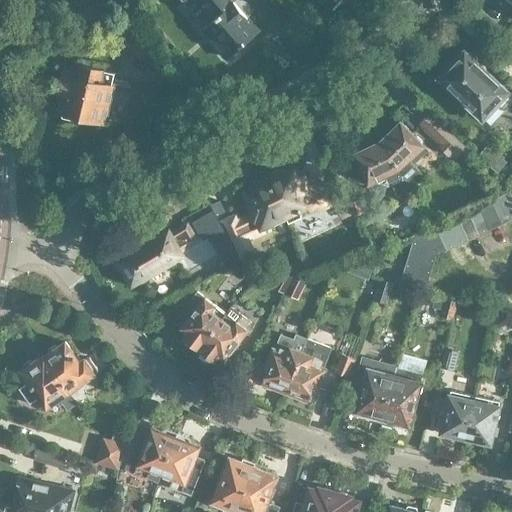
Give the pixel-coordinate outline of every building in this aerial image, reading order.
[(260,32),(247,18),(251,14),(239,0),(237,0),(234,3),(232,0),(198,0),(215,20),(208,26),(219,38),(215,42),(229,59),(260,32)] [(149,53),(133,33),(125,40),(141,60),(149,53)] [(440,77),(489,124),(511,99),(511,95),(477,62),(475,64),(464,52),(440,77)] [(115,73),(82,65),(81,72),(66,68),(60,93),(64,94),(60,111),(103,121),(115,73)] [(428,113),(419,123),(441,144),(438,147),(448,156),(451,153),(455,157),(465,147),(428,113)] [(379,140),(378,141),(413,189),(426,177),(414,164),(429,150),(399,120),(379,140)] [(357,151),(353,153),(361,171),(356,173),(355,176),(358,182),(360,183),(366,180),(368,184),(369,183),(373,190),(391,182),(396,196),(413,189),(378,141),(364,147),(362,144),(355,147),(357,151)] [(266,176),(284,215),(296,210),(298,214),(317,205),(318,208),(329,203),(321,186),(309,192),(302,176),(295,179),(291,170),(283,174),(281,169),(266,176)] [(284,215),(266,176),(250,184),(252,188),(244,192),(249,201),(247,203),(254,218),(256,217),(258,221),(229,235),(240,257),(251,251),(245,239),(273,225),(271,221),(284,215)] [(354,188),(343,193),(352,214),(354,216),(365,211),(354,188)] [(499,195),(511,218),(511,194),(506,192),(499,195)] [(343,193),(332,199),(342,219),(352,214),(343,193)] [(488,201),(499,224),(511,218),(499,195),(488,201)] [(499,224),(488,201),(478,206),(489,229),(499,224)] [(467,211),(478,234),(489,229),(478,206),(467,211)] [(213,210),(192,222),(200,237),(209,232),(217,245),(228,239),(213,210)] [(467,211),(456,216),(467,239),(478,234),(467,211)] [(456,216),(444,222),(455,245),(467,239),(456,216)] [(434,226),(445,250),(455,245),(444,222),(434,226)] [(424,231),(435,254),(445,250),(434,226),(424,231)] [(414,236),(407,259),(432,266),(435,254),(424,231),(414,236)] [(169,264),(167,261),(188,249),(178,232),(170,236),(168,232),(148,244),(145,239),(132,246),(136,251),(121,260),(125,268),(119,271),(127,284),(140,277),(142,280),(169,264)] [(378,253),(345,265),(344,269),(368,279),(378,253)] [(242,259),(234,264),(241,274),(259,262),(242,259)] [(407,259),(404,270),(428,277),(432,266),(407,259)] [(273,287),(298,300),(311,275),(271,264),(266,272),(278,278),(273,287)] [(428,277),(404,270),(400,282),(425,290),(428,277)] [(373,300),(386,304),(392,283),(380,279),(373,300)] [(184,335),(200,347),(226,312),(197,290),(188,303),(195,309),(182,326),(188,330),(184,335)] [(437,293),(431,314),(452,321),(458,300),(437,293)] [(226,312),(200,347),(215,358),(218,353),(224,357),(252,321),(243,314),(238,321),(226,312)] [(261,383),(286,393),(307,337),(296,333),(294,338),(280,333),(275,348),(272,347),(265,366),(267,367),(261,383)] [(307,337),(286,393),(309,402),(316,384),(318,385),(325,366),(323,365),(331,346),(307,337)] [(44,356),(76,402),(85,396),(80,389),(84,387),(81,383),(96,373),(97,368),(89,357),(85,357),(79,361),(65,341),(44,356)] [(441,367),(454,371),(459,350),(446,347),(441,367)] [(355,359),(341,353),(333,371),(348,377),(355,359)] [(76,402),(44,356),(43,355),(20,371),(27,382),(18,389),(28,404),(38,397),(46,408),(57,400),(60,404),(63,401),(67,408),(76,402)] [(370,419),(381,422),(397,367),(397,366),(363,357),(356,382),(364,384),(356,411),(369,414),(370,419)] [(397,367),(381,422),(392,425),(396,422),(408,425),(422,374),(397,367)] [(451,434),(466,438),(476,396),(451,390),(448,404),(447,404),(444,415),(442,415),(441,422),(443,422),(441,430),(451,432),(451,434)] [(476,396),(466,438),(481,441),(482,440),(491,442),(493,435),(496,436),(497,428),(496,428),(499,416),(497,416),(500,402),(476,396)] [(116,425),(112,439),(103,437),(95,462),(119,469),(124,469),(136,432),(116,425)] [(160,473),(176,431),(166,428),(159,430),(151,426),(134,472),(146,476),(149,469),(160,473)] [(176,431),(160,473),(172,477),(169,485),(192,494),(205,459),(195,455),(199,446),(191,442),(188,436),(176,431)] [(39,443),(35,458),(65,467),(70,453),(39,443)] [(212,501),(235,510),(241,497),(255,462),(242,457),(241,460),(230,456),(212,501)] [(241,497),(235,510),(240,511),(262,511),(277,475),(266,470),(267,467),(255,462),(241,497)] [(19,486),(14,505),(0,501),(0,511),(62,511),(63,508),(68,509),(72,491),(18,478),(16,485),(19,486)] [(292,511),(329,511),(335,491),(319,487),(319,489),(310,487),(305,504),(295,501),(292,511)] [(335,491),(329,511),(354,511),(358,500),(350,498),(351,495),(335,491)]
